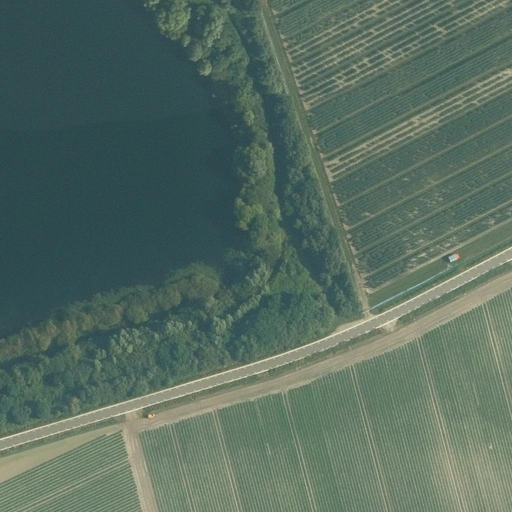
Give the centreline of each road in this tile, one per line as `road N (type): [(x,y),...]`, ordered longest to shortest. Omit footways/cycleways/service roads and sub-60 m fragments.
road 1 (track): [(216,0),(254,63),(277,150),(283,219),(274,265),(246,305),(199,332),(0,393)]
road 2 (unclassified): [(0,444),(265,366),(369,326),(511,254)]
